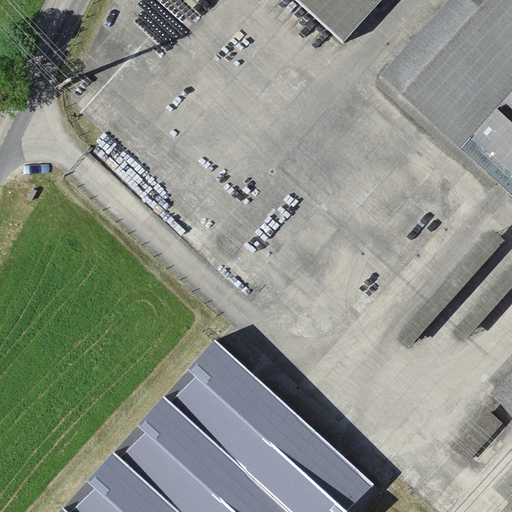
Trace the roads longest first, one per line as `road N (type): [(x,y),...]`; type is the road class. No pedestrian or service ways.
road 1 (unclassified): [(233,301),(20,112)]
road 2 (tertiary): [(20,112),(77,0)]
